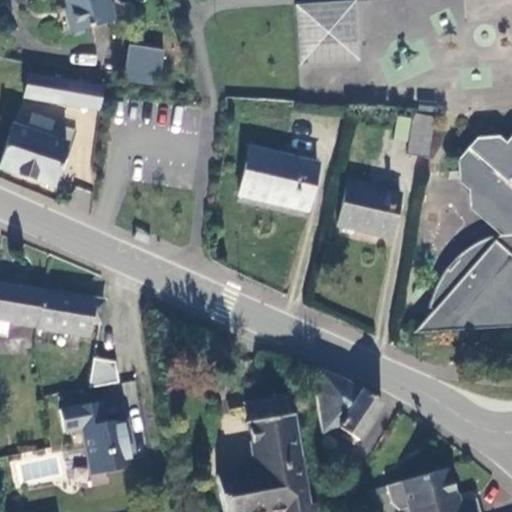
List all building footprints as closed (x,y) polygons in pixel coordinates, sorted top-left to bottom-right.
[(67,0),(77,28),(115,16),(110,0),(67,0)] [(356,0),(342,0),(294,3),(299,68),(361,64),(356,0)] [(167,44),(132,39),(129,62),(164,66),(167,44)] [(70,80),(28,74),(25,95),(67,101),(70,80)] [(398,115),(394,136),(407,138),(410,117),(398,115)] [(428,161),(435,120),(414,116),(407,157),(428,161)] [(14,124),(0,163),(0,166),(76,192),(80,180),(56,172),(67,142),(14,124)] [(436,315),(415,338),(511,330),(511,144),(508,148),(500,142),(480,143),(464,162),(464,167),(452,168),(453,179),(465,178),(465,184),(475,191),(475,208),(504,234),(497,242),(492,238),(482,243),(468,253),(457,262),(460,265),(452,272),(450,269),(446,275),(439,288),(437,293),(435,302),(432,311),(436,315)] [(307,211),(318,165),(250,149),(240,195),(307,211)] [(393,237),(402,196),(349,183),(340,225),(393,237)] [(37,324),(43,290),(0,282),(0,318),(7,320),(37,324)] [(105,299),(43,290),(37,324),(36,327),(88,335),(91,319),(102,321),(105,299)] [(119,362),(98,359),(93,388),(123,382),(119,362)] [(320,432),(338,425),(359,439),(383,403),(347,379),(318,367),(315,389),(320,432)] [(240,475),(216,480),(221,511),(278,511),(285,511),(314,511),(313,504),(307,505),(287,397),(244,406),(253,458),(240,475)] [(105,422),(101,401),(61,410),(65,431),(82,428),(92,475),(126,467),(132,459),(127,437),(133,436),(129,417),(105,422)] [(453,468),(389,484),(391,489),(454,473),(453,468)] [(454,473),(391,489),(393,501),(401,509),(410,507),(410,511),(481,511),(478,499),(460,502),(454,473)]
